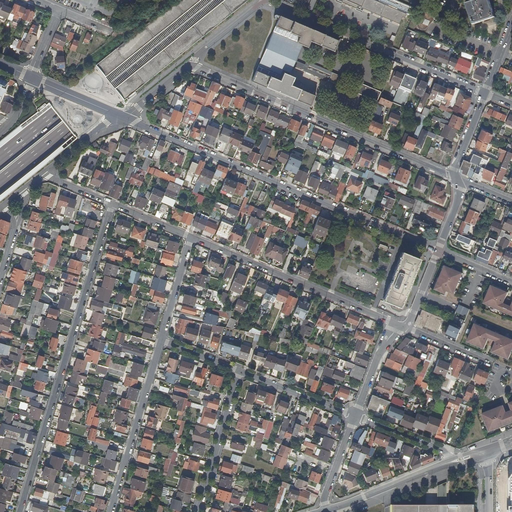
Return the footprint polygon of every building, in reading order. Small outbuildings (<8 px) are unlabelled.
[(341,0),(340,3),(341,3),(355,8),(356,9),(357,6),(360,7),(360,8),(363,9),(399,23),(401,17),(404,18),(406,13),(372,0),(341,0)] [(473,0),(466,3),(473,24),(495,16),(489,0),(473,0)] [(13,5),(9,14),(14,16),(11,22),(18,25),(24,10),(13,5)] [(0,8),(0,17),(6,20),(9,14),(10,10),(1,6),(0,8)] [(25,11),(22,19),(30,23),(33,14),(25,11)] [(428,22),(433,20),(430,15),(429,14),(428,13),(427,12),(426,12),(425,12),(424,12),(423,12),(422,13),(421,13),(421,14),(420,15),(418,19),(416,23),(416,24),(416,25),(416,26),(416,27),(417,28),(417,29),(418,30),(419,30),(420,31),(421,31),(422,31),(423,30),(424,30),(425,29),(426,28),(426,27),(428,22)] [(265,47),(251,82),(309,107),(314,96),(295,88),(297,85),(293,83),(294,82),(291,81),(292,80),(287,78),(292,65),(303,70),(303,71),(337,85),(340,76),(307,62),(305,65),(294,60),(300,45),(304,47),(306,46),(308,42),(333,51),(337,41),(278,17),(265,47)] [(27,35),(24,43),(22,42),(19,51),(27,54),(31,46),(32,47),(36,38),(33,37),(34,36),(35,36),(38,29),(31,26),(27,35)] [(107,38),(96,33),(94,36),(100,39),(96,47),(107,38)] [(57,45),(62,47),(65,38),(54,34),(51,42),(55,43),(56,39),(59,41),(57,45)] [(86,34),(83,42),(88,44),(91,36),(86,34)] [(94,36),(89,48),(92,50),(96,47),(100,39),(94,36)] [(400,47),(411,51),(411,50),(414,44),(411,42),(410,45),(406,43),(408,37),(405,36),(400,47)] [(74,51),(79,39),(75,37),(74,40),(72,45),(71,47),(70,49),(74,51)] [(414,44),(411,50),(423,55),(427,45),(416,40),(415,43),(414,44)] [(57,45),(51,43),(49,46),(62,52),(62,47),(57,45)] [(437,52),(438,51),(429,47),(427,52),(426,52),(424,57),(432,60),(434,55),(436,56),(437,52)] [(437,52),(436,56),(434,60),(443,64),(447,56),(437,52)] [(64,69),(63,57),(55,58),(57,70),(64,69)] [(456,60),(449,57),(446,64),(453,67),(456,60)] [(487,65),(488,63),(476,58),(471,70),(473,70),(475,66),(477,67),(479,62),(487,65)] [(468,64),(457,59),(456,60),(453,67),(453,68),(464,73),(468,64)] [(481,80),(486,69),(481,67),(480,69),(476,68),(475,71),(474,70),(472,77),(481,80)] [(511,72),(500,68),(498,72),(504,75),(510,77),(508,83),(507,84),(510,85),(510,84),(511,78),(511,72)] [(390,80),(399,84),(403,75),(394,72),(390,80)] [(415,79),(403,75),(399,84),(391,103),(403,108),(410,91),(415,79)] [(8,82),(0,78),(0,101),(7,86),(8,82)] [(426,84),(415,79),(410,91),(421,95),(423,92),(426,84)] [(219,85),(211,82),(208,88),(206,94),(205,96),(202,103),(201,106),(212,111),(213,111),(220,94),(216,93),(219,85)] [(182,98),(188,101),(190,98),(193,91),(195,86),(191,84),(189,88),(186,87),(185,91),(183,95),(182,98)] [(439,86),(433,84),(427,99),(431,101),(432,98),(434,99),(435,97),(439,86)] [(446,89),(439,86),(435,97),(441,100),(446,89)] [(453,91),(446,88),(446,89),(441,100),(441,101),(444,103),(443,107),(439,105),(438,108),(444,111),(445,111),(446,108),(453,91)] [(193,91),(190,98),(202,103),(205,96),(193,91)] [(220,94),(213,111),(217,113),(224,116),(225,112),(220,110),(222,106),(227,108),(228,106),(231,99),(223,96),(224,93),(221,92),(220,94)] [(427,93),(423,92),(421,95),(417,107),(421,109),(427,93)] [(446,108),(445,111),(449,113),(461,118),(464,110),(465,111),(469,101),(468,98),(458,94),(452,111),(446,108)] [(166,119),(168,120),(173,110),(173,109),(178,97),(176,95),(169,112),(161,109),(157,119),(161,120),(162,118),(166,119)] [(231,99),(228,106),(232,108),(233,105),(240,108),(243,101),(244,100),(236,96),(235,99),(231,97),(231,99)] [(182,98),(178,97),(173,109),(177,110),(182,98)] [(391,103),(379,98),(377,103),(389,108),(391,103)] [(0,107),(0,110),(7,114),(12,103),(10,102),(10,103),(5,101),(4,102),(2,102),(0,107)] [(240,108),(239,111),(251,116),(255,106),(243,101),(240,108)] [(51,110),(50,104),(40,106),(41,112),(51,110)] [(199,108),(190,104),(188,109),(197,113),(199,108)] [(371,119),(377,121),(382,106),(376,104),(371,119)] [(254,116),(263,120),(267,109),(257,105),(254,113),(255,114),(254,116)] [(212,111),(201,106),(197,116),(208,121),(212,111)] [(484,107),(482,112),(490,115),(504,121),(506,116),(489,109),(484,107)] [(428,111),(423,109),(420,115),(426,117),(428,113),(428,111)] [(177,112),(173,110),(168,120),(167,123),(177,127),(179,121),(174,119),(177,112)] [(266,120),(275,124),(275,122),(278,116),(278,114),(270,111),(266,120)] [(445,111),(444,111),(443,114),(448,115),(447,117),(450,118),(448,123),(430,115),(431,114),(429,113),(428,113),(426,117),(439,123),(447,126),(447,125),(457,130),(461,119),(448,114),(449,113),(445,111)] [(420,115),(414,112),(412,118),(419,121),(411,139),(406,137),(403,144),(402,147),(412,151),(426,117),(420,115)] [(395,126),(399,117),(390,113),(386,122),(392,124),(391,125),(395,126)] [(288,120),(279,116),(277,123),(279,124),(286,127),(288,120)] [(300,124),(291,120),(287,129),(296,132),(300,124)] [(378,135),(382,126),(370,121),(366,130),(378,135)] [(205,131),(206,128),(201,125),(202,123),(198,122),(195,128),(203,132),(204,132),(205,131)] [(271,136),(273,137),(276,130),(277,130),(279,124),(277,123),(275,122),(275,124),(271,132),(270,135),(271,136)] [(447,126),(439,123),(438,126),(442,128),(438,137),(444,139),(450,142),(453,134),(454,134),(456,130),(447,126)] [(296,138),(293,145),(304,150),(306,145),(307,144),(302,141),(307,128),(302,126),(297,138),(296,138)] [(195,128),(192,127),(189,135),(194,138),(195,135),(201,137),(203,132),(195,128)] [(231,133),(227,143),(238,147),(242,139),(242,138),(235,134),(237,128),(234,127),(231,133)] [(204,142),(212,146),(219,130),(216,128),(214,131),(206,128),(205,131),(208,133),(204,142)] [(218,139),(227,143),(231,133),(222,129),(218,139)] [(262,132),(258,131),(257,135),(265,138),(261,146),(262,146),(259,153),(260,154),(262,155),(271,136),(270,135),(263,133),(262,132)] [(313,131),(310,138),(319,142),(323,134),(313,131)] [(426,133),(421,131),(414,147),(419,149),(426,133)] [(482,131),(479,140),(488,144),(489,144),(493,135),(482,131)] [(399,142),(403,144),(406,137),(407,134),(404,133),(399,142)] [(324,135),(320,144),(330,149),(334,139),(324,135)] [(438,137),(435,135),(434,137),(433,139),(442,143),(439,150),(443,152),(444,150),(447,152),(450,145),(443,142),(444,139),(438,137)] [(273,137),(271,136),(262,155),(258,166),(268,170),(269,168),(271,169),(274,162),(269,160),(268,160),(266,160),(271,149),(270,149),(274,137),(273,137)] [(134,162),(132,167),(134,167),(137,169),(145,172),(147,168),(150,161),(150,160),(146,159),(153,141),(149,139),(149,141),(141,138),(138,145),(141,146),(140,149),(142,151),(144,148),(145,149),(141,158),(144,159),(141,167),(139,166),(139,164),(134,162)] [(238,147),(237,149),(249,154),(250,152),(253,144),(242,139),(238,147)] [(101,153),(110,157),(116,143),(109,140),(106,147),(104,146),(101,153)] [(117,150),(126,154),(130,144),(121,140),(117,150)] [(159,141),(153,155),(157,157),(158,157),(164,142),(159,140),(159,141)] [(336,140),(332,150),(339,153),(344,155),(348,145),(336,140)] [(488,144),(479,140),(475,148),(484,152),(488,144)] [(306,145),(304,150),(314,154),(316,149),(306,145)] [(349,146),(345,155),(352,157),(356,148),(349,146)] [(505,151),(499,148),(497,152),(501,153),(497,162),(502,164),(507,152),(505,151)] [(183,156),(170,150),(166,159),(180,165),(183,156)] [(316,155),(328,160),(329,155),(326,154),(317,150),(316,155)] [(259,156),(250,152),(249,154),(246,161),(255,164),(259,156)] [(288,156),(278,152),(275,160),(279,161),(278,162),(285,165),(288,157),(288,156)] [(511,153),(509,153),(507,152),(502,164),(493,184),(503,189),(506,183),(505,183),(506,181),(501,179),(511,156),(511,153)] [(362,153),(357,164),(360,164),(364,166),(367,168),(372,157),(362,153)] [(133,157),(126,154),(123,162),(132,165),(135,160),(132,159),(133,157)] [(291,155),(284,171),(294,176),(297,171),(297,170),(301,159),(291,155)] [(474,155),(470,163),(479,167),(483,159),(474,155)] [(340,165),(328,160),(326,165),(331,167),(328,172),(335,175),(340,165)] [(470,163),(463,160),(459,171),(460,174),(479,182),(481,177),(490,181),(493,174),(484,169),(479,167),(470,163)] [(82,161),(77,171),(89,176),(94,166),(85,162),(82,161)] [(191,162),(180,187),(192,192),(193,188),(196,181),(193,180),(195,175),(198,176),(201,170),(204,164),(199,161),(197,165),(191,162)] [(391,165),(381,161),(377,171),(387,175),(391,165)] [(357,164),(353,162),(351,169),(350,171),(358,175),(367,179),(370,171),(367,170),(365,174),(354,169),(357,164)] [(351,169),(340,165),(335,175),(339,177),(343,168),(350,171),(351,169)] [(132,173),(134,167),(132,167),(130,166),(124,179),(128,181),(132,173)] [(212,175),(211,179),(216,181),(218,176),(223,178),(227,170),(218,166),(214,174),(213,174),(212,175)] [(145,172),(157,177),(158,174),(159,173),(147,168),(145,172)] [(398,168),(394,179),(404,184),(409,173),(398,168)] [(135,174),(132,173),(128,181),(135,184),(137,180),(140,181),(142,178),(143,178),(145,172),(137,169),(135,174)] [(294,176),(293,180),(303,184),(307,174),(301,172),(302,170),(300,169),(300,171),(297,170),(297,171),(294,176)] [(198,176),(197,180),(202,183),(201,187),(206,189),(211,179),(212,175),(201,170),(198,176)] [(350,171),(344,185),(347,186),(346,188),(357,193),(361,184),(356,182),(358,175),(350,171)] [(370,171),(367,179),(387,187),(388,184),(386,182),(373,177),(374,173),(370,171)] [(102,178),(102,177),(93,173),(89,183),(98,187),(102,178)] [(159,178),(169,182),(170,179),(158,174),(157,177),(159,178)] [(320,178),(311,175),(307,185),(315,189),(319,180),(319,181),(320,178)] [(428,181),(417,176),(413,187),(423,191),(428,181)] [(98,187),(106,191),(108,186),(111,188),(112,185),(115,179),(111,178),(110,182),(102,178),(98,187)] [(224,179),(219,190),(231,195),(233,192),(236,184),(224,179)] [(164,193),(161,200),(173,205),(180,187),(172,183),(169,182),(164,193)] [(133,199),(140,184),(137,183),(136,186),(135,186),(130,198),(133,199)] [(236,184),(233,192),(244,197),(246,191),(244,190),(246,187),(237,183),(236,184)] [(388,184),(387,187),(396,191),(398,187),(389,183),(388,184)] [(333,198),(336,192),(335,188),(336,186),(332,184),(330,189),(328,192),(329,192),(328,196),(333,198)] [(109,192),(108,196),(116,199),(121,188),(117,186),(116,187),(112,185),(111,188),(109,192)] [(328,192),(330,189),(320,185),(317,192),(327,196),(328,192)] [(435,186),(429,199),(442,204),(445,197),(441,196),(444,190),(435,186)] [(150,194),(148,198),(159,203),(161,200),(164,193),(152,188),(150,194)] [(338,202),(343,189),(339,188),(334,201),(338,202)] [(377,192),(366,188),(363,197),(373,201),(377,192)] [(148,198),(150,194),(146,192),(143,199),(137,197),(133,206),(141,209),(142,208),(144,208),(148,198)] [(195,193),(192,192),(191,194),(197,196),(194,202),(200,204),(203,197),(195,193)] [(389,210),(393,200),(387,198),(389,194),(385,192),(379,206),(389,210)] [(48,199),(46,206),(51,207),(55,194),(50,193),(48,198),(48,199)] [(39,206),(45,208),(46,206),(48,199),(48,198),(42,196),(39,206)] [(56,216),(62,218),(63,215),(64,213),(58,211),(60,206),(65,208),(68,199),(59,196),(54,211),(53,215),(56,216)] [(410,209),(413,201),(401,196),(398,204),(410,209)] [(247,198),(244,197),(239,208),(238,211),(249,216),(251,212),(253,207),(248,205),(248,206),(246,210),(243,208),(244,205),(247,198)] [(275,199),(271,197),(268,204),(272,206),(270,209),(278,212),(282,204),(282,203),(277,201),(274,200),(275,199)] [(64,213),(63,215),(70,217),(75,200),(68,199),(65,208),(64,213)] [(310,204),(301,200),(298,209),(306,212),(310,204)] [(422,202),(417,200),(412,212),(417,214),(422,202)] [(474,200),(470,210),(479,214),(480,214),(484,204),(474,200)] [(417,214),(412,212),(411,214),(417,217),(421,207),(429,210),(431,206),(422,202),(417,214)] [(278,212),(278,213),(288,217),(292,208),(288,207),(288,206),(286,205),(285,205),(285,206),(282,204),(278,212)] [(306,212),(299,228),(304,229),(306,225),(311,214),(316,217),(320,208),(310,204),(306,212)] [(444,212),(431,206),(429,210),(427,215),(440,221),(444,212)] [(238,211),(228,207),(225,213),(236,217),(238,211)] [(502,226),(506,218),(510,209),(506,207),(503,215),(503,219),(500,225),(492,222),(489,230),(498,234),(502,226)] [(172,218),(179,221),(183,212),(176,208),(175,211),(171,209),(168,215),(172,217),(172,218)] [(251,212),(249,216),(261,221),(265,213),(256,209),(254,213),(251,212)] [(479,214),(470,210),(464,223),(470,225),(473,227),(479,214)] [(183,212),(179,221),(191,226),(191,225),(193,220),(191,219),(191,218),(188,216),(189,213),(184,211),(183,212)] [(32,212),(29,220),(30,221),(39,224),(42,216),(32,212)] [(193,220),(191,225),(202,230),(206,221),(199,218),(201,213),(197,212),(193,220)] [(290,218),(286,226),(288,227),(287,228),(289,229),(294,215),(291,214),(290,218)] [(417,217),(411,214),(408,221),(426,229),(429,222),(417,217)] [(251,225),(258,228),(259,226),(261,221),(249,216),(247,221),(251,223),(251,225)] [(318,216),(312,230),(324,235),(330,222),(318,216)] [(511,220),(506,218),(502,226),(501,229),(511,233),(511,220)] [(94,222),(86,219),(80,236),(87,238),(89,239),(92,231),(91,230),(94,222)] [(0,232),(5,234),(8,226),(7,223),(0,220),(0,232)] [(127,233),(130,224),(117,220),(114,230),(127,233)] [(39,224),(30,221),(27,230),(38,233),(40,224),(39,224)] [(206,221),(202,230),(211,234),(215,225),(206,221)] [(464,223),(463,222),(457,235),(458,235),(467,238),(468,235),(466,235),(470,225),(464,223)] [(60,226),(59,230),(71,233),(73,226),(68,224),(67,228),(60,226)] [(232,226),(226,240),(230,242),(231,240),(238,243),(243,231),(232,226)] [(286,226),(284,231),(296,236),(297,233),(297,232),(293,230),(289,229),(287,228),(288,227),(286,226)] [(49,240),(55,242),(58,234),(59,230),(52,227),(49,240)] [(133,227),(130,237),(142,240),(143,234),(144,231),(133,227)] [(501,238),(508,242),(510,242),(511,237),(505,234),(506,233),(504,232),(503,234),(500,233),(498,237),(501,238)] [(72,233),(69,246),(83,250),(87,238),(80,236),(72,233)] [(58,234),(55,242),(61,243),(61,242),(65,243),(67,238),(62,236),(62,235),(58,234)] [(254,236),(255,235),(251,234),(245,248),(249,249),(254,236)] [(159,238),(147,235),(144,245),(156,248),(159,238)] [(467,238),(458,235),(456,241),(469,246),(470,245),(473,246),(475,242),(467,238)] [(47,239),(36,236),(35,239),(25,236),(22,244),(31,247),(32,248),(39,250),(42,241),(46,242),(47,239)] [(263,240),(254,236),(249,249),(248,252),(256,256),(263,240)] [(495,244),(496,241),(489,238),(486,245),(488,246),(485,255),(479,252),(477,256),(481,257),(480,259),(484,261),(485,259),(488,260),(492,250),(495,244)] [(508,242),(501,238),(498,246),(502,248),(502,249),(505,250),(508,242)] [(168,240),(165,251),(176,254),(179,243),(168,240)] [(61,243),(55,242),(52,254),(57,255),(61,243)] [(133,248),(129,247),(124,251),(116,248),(117,244),(110,242),(108,250),(114,252),(114,253),(115,253),(122,255),(130,258),(133,248)] [(272,258),(277,247),(269,243),(264,255),(272,258)] [(286,250),(277,247),(272,258),(281,262),(286,250)] [(71,257),(70,259),(82,263),(84,263),(87,253),(78,250),(76,258),(71,257)] [(498,252),(493,250),(488,263),(493,265),(498,252)] [(52,254),(44,251),(43,255),(35,252),(33,261),(36,263),(43,264),(45,265),(48,257),(51,258),(52,254)] [(511,254),(506,251),(502,260),(511,263),(511,254)] [(122,255),(115,253),(115,254),(107,252),(105,257),(120,261),(122,255)] [(403,252),(384,301),(400,307),(419,258),(403,252)] [(57,255),(52,254),(51,258),(48,266),(53,268),(57,255)] [(173,257),(162,254),(160,263),(170,266),(173,257)] [(219,260),(209,256),(206,264),(215,268),(215,270),(219,272),(222,264),(218,263),(219,260)] [(24,259),(22,258),(18,270),(28,273),(32,261),(24,259)] [(82,263),(70,259),(66,271),(78,275),(82,263)] [(193,261),(190,272),(195,273),(202,275),(203,272),(201,272),(203,264),(193,261)] [(300,269),(298,270),(296,275),(306,279),(312,266),(303,262),(300,269)] [(227,263),(221,279),(223,280),(224,276),(229,278),(234,266),(227,263)] [(104,276),(114,279),(118,267),(107,264),(104,276)] [(166,268),(155,265),(152,277),(157,279),(163,280),(166,268)] [(462,274),(444,266),(435,289),(443,292),(444,287),(448,289),(447,290),(454,293),(462,274)] [(132,284),(136,272),(131,271),(128,283),(132,284)] [(202,275),(195,273),(194,279),(195,279),(193,285),(203,288),(206,276),(202,275)] [(235,274),(229,288),(234,290),(233,291),(239,294),(245,280),(239,277),(239,276),(235,274)] [(34,275),(31,286),(40,289),(44,279),(39,277),(39,276),(34,275)] [(66,275),(64,284),(75,287),(78,279),(66,275)] [(111,291),(114,279),(104,276),(101,288),(111,291)] [(157,279),(153,290),(155,291),(163,293),(166,281),(163,280),(157,279)] [(18,283),(17,283),(16,285),(8,282),(6,291),(14,293),(15,291),(18,291),(19,286),(21,287),(22,285),(18,283)] [(267,286),(257,282),(253,291),(263,295),(266,287),(267,286)] [(75,287),(64,284),(61,293),(72,296),(75,287)] [(132,284),(129,296),(134,298),(137,288),(140,290),(141,287),(136,285),(132,284)] [(491,286),(483,304),(511,315),(511,302),(511,304),(510,307),(503,303),(504,301),(507,293),(491,286)] [(42,287),(41,290),(56,295),(57,290),(49,288),(49,289),(42,287)] [(108,301),(111,291),(101,288),(98,287),(95,297),(108,301)] [(263,295),(261,300),(272,304),(274,298),(277,292),(266,287),(263,295)] [(288,293),(286,296),(287,296),(282,308),(288,311),(291,304),(294,306),(297,300),(292,298),(295,290),(290,288),(288,293)] [(215,299),(218,297),(215,292),(207,289),(204,299),(209,301),(210,295),(213,295),(215,299)] [(277,292),(274,298),(284,302),(286,296),(288,293),(278,289),(277,292)] [(163,293),(155,291),(152,301),(161,303),(164,294),(163,293)] [(218,298),(222,306),(227,294),(221,292),(218,298)] [(19,297),(7,293),(3,305),(15,309),(19,297)] [(123,298),(124,295),(118,293),(118,296),(115,295),(114,298),(117,299),(116,302),(121,304),(123,298)] [(195,298),(185,295),(182,303),(189,305),(190,300),(194,301),(195,298)] [(71,299),(60,296),(57,308),(67,312),(71,299)] [(504,301),(503,303),(510,307),(511,304),(508,303),(509,300),(506,299),(505,301),(504,301)] [(237,300),(233,310),(241,313),(245,303),(237,300)] [(301,302),(298,300),(293,313),(297,315),(298,315),(298,316),(298,317),(300,317),(304,319),(310,304),(305,302),(304,303),(301,302)] [(33,315),(37,302),(33,301),(29,313),(33,315)] [(107,303),(103,301),(102,304),(92,301),(89,310),(93,311),(100,314),(102,306),(111,309),(112,304),(107,303)] [(37,302),(33,315),(40,317),(44,304),(37,302)] [(14,316),(17,316),(18,310),(15,309),(3,305),(2,305),(0,313),(8,315),(11,316),(11,315),(14,316)] [(182,306),(178,305),(177,307),(181,308),(181,309),(180,311),(199,317),(200,312),(182,307),(182,306)] [(468,310),(458,305),(456,311),(463,315),(458,326),(461,327),(468,310)] [(155,310),(146,308),(142,322),(154,325),(158,311),(155,310)] [(58,312),(49,309),(47,317),(55,320),(58,312)] [(212,309),(210,314),(211,314),(218,316),(229,319),(225,313),(212,309)] [(423,318),(420,326),(436,332),(441,321),(437,319),(438,317),(422,310),(419,316),(423,318)] [(100,314),(93,311),(89,324),(92,324),(99,327),(103,314),(100,314)] [(210,314),(200,311),(200,312),(199,317),(204,318),(204,320),(209,322),(211,314),(210,314)] [(320,312),(315,323),(322,326),(321,328),(326,330),(328,324),(331,318),(330,318),(330,317),(329,316),(328,316),(327,316),(326,317),(324,316),(324,315),(324,314),(323,314),(320,312)] [(30,327),(33,315),(29,313),(27,320),(20,318),(19,323),(22,324),(30,327)] [(358,318),(349,314),(346,321),(355,325),(358,318)] [(225,327),(229,319),(218,316),(216,322),(213,321),(212,325),(222,327),(225,327)] [(344,320),(332,316),(331,318),(328,324),(335,327),(333,333),(338,335),(339,332),(340,329),(341,326),(344,320)] [(45,318),(42,330),(53,334),(57,322),(45,318)] [(189,321),(186,320),(179,319),(177,326),(175,325),(174,328),(176,328),(175,332),(185,335),(187,328),(188,322),(189,321)] [(229,319),(225,327),(232,329),(233,325),(235,321),(229,319)] [(307,320),(304,319),(296,337),(294,341),(299,343),(303,333),(308,336),(311,327),(309,327),(310,324),(308,323),(307,326),(304,325),(307,320)] [(10,324),(0,320),(0,329),(7,332),(10,324)] [(281,338),(283,338),(289,323),(286,321),(281,333),(280,332),(278,337),(281,338)] [(30,327),(22,324),(19,337),(26,339),(27,336),(30,327)] [(99,327),(92,324),(90,332),(89,332),(88,336),(90,337),(99,340),(102,328),(99,327)] [(511,349),(511,339),(475,324),(467,342),(484,349),(487,341),(488,338),(496,341),(495,344),(491,352),(508,359),(511,349)] [(35,328),(30,327),(27,336),(35,338),(38,329),(35,328)] [(225,327),(222,327),(221,331),(221,332),(231,334),(231,333),(243,336),(243,334),(253,336),(250,347),(254,348),(256,341),(257,342),(259,334),(257,334),(248,332),(244,331),(238,330),(232,329),(225,327)] [(144,328),(141,338),(145,339),(146,338),(150,339),(153,331),(144,328)] [(198,331),(187,328),(185,335),(184,337),(196,341),(198,331)] [(207,344),(210,332),(202,329),(198,341),(207,344)] [(340,329),(339,332),(353,337),(354,334),(351,333),(343,330),(340,329)] [(448,329),(445,336),(456,340),(459,333),(448,329)] [(13,335),(0,330),(0,336),(11,339),(13,335)] [(354,334),(353,337),(359,340),(366,343),(370,344),(372,338),(363,334),(363,333),(359,332),(356,331),(355,333),(354,334)] [(150,342),(131,336),(130,339),(129,342),(133,343),(134,340),(149,345),(150,342)] [(99,340),(90,337),(86,349),(88,349),(101,353),(104,341),(99,340)] [(58,340),(51,338),(48,350),(54,352),(58,340)] [(215,349),(218,340),(211,338),(209,347),(215,349)] [(404,338),(394,349),(411,356),(413,350),(405,346),(410,340),(404,338)] [(366,343),(359,340),(354,351),(353,351),(350,361),(346,359),(345,361),(338,359),(335,366),(331,364),(330,369),(340,373),(343,366),(350,368),(347,375),(359,380),(368,357),(361,354),(366,343)] [(237,356),(240,347),(223,342),(220,351),(237,356)] [(416,343),(414,347),(425,352),(427,347),(416,343)] [(0,344),(0,354),(6,357),(9,347),(4,345),(0,344)] [(120,346),(118,345),(117,348),(114,347),(111,355),(119,357),(121,351),(130,354),(130,355),(144,359),(146,353),(138,351),(123,347),(120,346)] [(250,347),(240,345),(240,347),(237,356),(246,359),(250,347)] [(306,346),(304,350),(316,354),(317,350),(306,346)] [(331,351),(319,346),(317,350),(317,351),(323,353),(329,355),(331,351)] [(101,353),(88,349),(84,361),(87,362),(97,365),(101,353)] [(411,356),(394,349),(393,350),(391,355),(389,354),(387,360),(386,360),(383,366),(398,372),(402,359),(405,361),(403,367),(415,371),(419,359),(411,356)] [(432,351),(428,349),(425,356),(423,361),(420,367),(419,372),(423,373),(428,360),(427,359),(429,354),(431,354),(432,351)] [(21,356),(22,351),(20,350),(18,356),(9,354),(8,360),(19,363),(21,356)] [(275,357),(254,351),(251,359),(264,362),(263,366),(272,369),(275,357)] [(300,360),(286,355),(285,359),(283,368),(287,370),(288,369),(296,371),(298,366),(300,360)] [(283,368),(285,359),(277,357),(277,359),(276,359),(273,369),(282,372),(283,368)] [(169,358),(165,372),(174,374),(178,360),(169,358)] [(467,368),(469,365),(454,358),(450,367),(453,369),(450,375),(462,380),(467,368)] [(84,361),(76,359),(74,367),(73,366),(72,371),(83,374),(87,362),(84,361)] [(449,365),(437,360),(433,371),(444,376),(449,365)] [(1,361),(0,363),(0,369),(9,373),(12,364),(1,361)] [(195,372),(197,366),(182,361),(179,371),(186,373),(187,371),(195,373),(195,372)] [(295,373),(306,378),(307,376),(310,368),(312,364),(307,362),(306,362),(304,367),(301,365),(300,367),(298,366),(296,371),(295,373)] [(109,363),(108,368),(113,370),(124,373),(125,367),(109,363)] [(141,365),(134,363),(133,366),(131,371),(139,373),(141,365)] [(97,365),(95,371),(101,373),(100,374),(105,375),(108,368),(103,367),(97,365)] [(310,385),(309,389),(313,391),(317,382),(315,381),(320,369),(322,370),(323,367),(318,365),(316,371),(310,385)] [(324,366),(324,367),(321,375),(331,378),(332,375),(342,379),(344,374),(340,373),(330,369),(324,366)] [(415,371),(403,367),(401,372),(416,378),(417,375),(418,373),(415,371)] [(202,386),(207,369),(203,368),(201,374),(195,372),(195,373),(193,380),(193,381),(198,382),(198,384),(202,386)] [(305,383),(310,385),(316,371),(310,368),(307,376),(309,377),(308,378),(305,383)] [(474,370),(467,368),(462,380),(468,383),(474,370)] [(483,384),(487,375),(486,375),(486,374),(477,370),(473,379),(483,384)] [(36,381),(45,384),(47,378),(48,374),(39,371),(36,381)] [(83,374),(72,371),(69,383),(79,385),(79,386),(81,379),(84,380),(86,375),(83,374)] [(379,379),(377,384),(387,388),(388,386),(391,377),(380,373),(378,378),(379,379)] [(212,386),(218,388),(221,378),(211,375),(207,388),(209,388),(211,389),(212,386)] [(423,377),(417,375),(416,378),(413,385),(425,390),(427,384),(421,382),(423,377)] [(127,383),(126,387),(128,388),(134,389),(137,381),(126,378),(125,383),(127,383)] [(179,386),(186,388),(188,382),(189,380),(182,378),(181,381),(179,381),(179,383),(180,383),(179,386)] [(323,379),(320,378),(319,381),(322,382),(320,389),(330,393),(332,387),(332,386),(336,388),(337,385),(323,379)] [(113,383),(104,380),(100,391),(109,394),(113,383)] [(45,384),(36,381),(34,390),(43,392),(45,384)] [(377,384),(376,384),(375,388),(377,389),(376,392),(382,394),(383,391),(386,393),(388,388),(387,388),(377,384)] [(425,390),(413,385),(412,388),(412,390),(423,394),(425,390)] [(472,387),(468,385),(463,396),(462,399),(467,401),(468,397),(470,398),(473,391),(471,390),(472,387)] [(67,386),(65,395),(74,397),(76,398),(78,390),(77,390),(67,386)] [(189,395),(190,390),(186,388),(186,389),(174,386),(172,394),(173,395),(178,396),(179,392),(185,394),(183,398),(188,399),(189,395)] [(407,386),(404,395),(409,397),(412,390),(412,388),(407,386)] [(128,388),(125,399),(130,401),(136,403),(139,391),(134,389),(128,388)] [(349,391),(340,388),(337,395),(334,394),(332,399),(335,401),(336,398),(339,398),(339,396),(346,399),(349,391)] [(42,396),(21,390),(19,395),(29,398),(27,405),(37,408),(40,399),(41,399),(42,396)] [(199,398),(200,392),(190,390),(189,395),(199,398)] [(252,406),(255,392),(248,390),(245,404),(252,406)] [(263,400),(265,392),(257,390),(255,398),(263,400)] [(448,399),(460,404),(462,399),(463,396),(451,391),(449,395),(448,394),(438,390),(437,394),(448,399)] [(101,392),(98,404),(103,406),(107,394),(101,392)] [(275,395),(265,392),(263,400),(263,401),(273,404),(275,395)] [(74,397),(65,395),(62,402),(68,404),(69,401),(73,402),(74,397)] [(184,412),(188,399),(183,398),(178,396),(173,395),(172,398),(179,400),(177,410),(179,411),(184,412)] [(387,401),(371,395),(366,407),(375,411),(376,408),(374,407),(375,403),(385,406),(387,401)] [(0,409),(4,411),(8,399),(0,396),(0,409)] [(392,397),(390,403),(397,405),(399,400),(392,397)] [(125,399),(121,398),(119,406),(128,409),(130,401),(125,399)] [(285,412),(289,402),(279,398),(275,408),(285,412)] [(203,401),(201,406),(216,411),(217,406),(218,406),(220,401),(213,399),(213,401),(208,400),(207,402),(203,401)] [(457,404),(447,400),(446,402),(439,420),(435,432),(433,437),(443,440),(445,435),(440,433),(449,410),(448,409),(449,408),(448,408),(449,406),(454,408),(447,428),(450,429),(455,415),(457,411),(455,410),(457,404)] [(483,414),(490,432),(511,423),(511,402),(510,403),(511,409),(511,415),(507,417),(505,414),(507,413),(504,406),(483,414)] [(249,415),(252,406),(245,404),(242,403),(239,412),(249,415)] [(103,406),(98,404),(94,416),(99,418),(101,411),(102,411),(103,409),(102,409),(102,407),(109,409),(109,411),(112,412),(113,409),(103,406)] [(464,405),(460,404),(459,404),(457,411),(455,415),(459,416),(460,415),(464,405)] [(168,412),(169,408),(158,405),(156,409),(156,412),(154,411),(153,417),(158,419),(164,421),(167,412),(168,412)] [(472,408),(464,405),(460,415),(463,416),(466,409),(471,411),(472,408)] [(72,409),(63,406),(59,419),(68,421),(72,409)] [(89,428),(96,408),(90,406),(84,426),(89,428)] [(411,426),(415,415),(403,411),(404,408),(398,406),(393,420),(399,422),(398,424),(410,428),(411,426)] [(20,411),(19,416),(21,416),(25,418),(38,422),(40,414),(43,415),(44,411),(31,407),(29,414),(20,411)] [(210,410),(203,409),(199,424),(206,425),(207,423),(212,425),(213,418),(215,419),(216,415),(209,413),(210,410)] [(182,421),(184,412),(179,411),(176,424),(181,426),(182,421)] [(313,427),(315,424),(314,423),(317,413),(313,411),(308,425),(313,427)] [(13,415),(5,413),(4,417),(8,418),(6,423),(10,425),(13,415)] [(427,418),(416,413),(415,414),(415,415),(411,426),(422,430),(423,428),(427,418)] [(283,446),(286,447),(290,435),(295,423),(298,415),(295,414),(292,420),(291,423),(292,423),(289,429),(286,428),(283,436),(286,437),(284,443),(283,446)] [(301,415),(298,414),(298,415),(295,423),(300,425),(312,430),(313,430),(313,428),(307,426),(307,425),(303,423),(305,417),(301,415)] [(153,417),(150,416),(146,429),(154,431),(158,419),(153,417)] [(321,417),(318,416),(315,424),(313,427),(313,428),(313,430),(325,434),(326,431),(329,422),(330,420),(328,419),(326,425),(324,424),(323,429),(317,427),(321,417)] [(439,420),(428,416),(427,418),(423,428),(435,432),(439,420)] [(274,442),(280,444),(281,441),(283,436),(286,428),(289,419),(284,417),(274,442)] [(93,418),(90,428),(96,430),(99,419),(93,418)] [(68,421),(59,419),(57,427),(61,428),(66,430),(68,421)] [(246,420),(245,424),(257,428),(260,429),(260,428),(264,429),(266,421),(262,420),(261,426),(257,425),(257,423),(250,420),(250,421),(246,420)] [(273,421),(268,420),(265,430),(264,434),(269,435),(273,421)] [(13,421),(11,427),(32,433),(33,428),(13,421)] [(255,432),(257,428),(245,424),(237,422),(235,429),(249,433),(250,431),(255,432)] [(0,436),(16,442),(17,439),(19,440),(19,441),(20,442),(21,440),(23,441),(25,433),(28,434),(26,443),(31,445),(32,439),(35,440),(36,434),(32,433),(11,427),(3,424),(1,423),(0,425),(0,436)] [(118,423),(117,423),(115,430),(123,433),(125,426),(125,425),(118,423)] [(300,425),(295,423),(290,435),(295,437),(300,425)] [(207,428),(196,425),(192,440),(206,444),(209,434),(206,433),(207,428)] [(325,434),(325,435),(335,439),(339,429),(330,426),(329,430),(332,431),(331,433),(326,431),(325,434)] [(96,430),(90,428),(87,439),(92,441),(96,430)] [(154,431),(146,429),(144,438),(152,440),(155,431),(154,431)] [(67,434),(53,430),(50,440),(57,442),(64,444),(67,434)] [(264,434),(265,430),(263,430),(261,436),(258,435),(257,438),(262,440),(264,434)] [(351,443),(349,448),(353,450),(358,452),(360,446),(366,431),(364,431),(362,433),(358,440),(357,445),(352,443),(351,443)] [(355,434),(352,443),(357,445),(358,440),(362,433),(359,431),(355,434)] [(360,446),(358,452),(367,455),(376,433),(372,432),(366,448),(360,446)] [(390,437),(376,432),(376,433),(373,442),(386,447),(388,440),(390,437)] [(0,449),(14,454),(20,456),(23,448),(15,446),(16,442),(0,436),(0,449)] [(320,445),(319,446),(329,450),(333,440),(323,436),(322,438),(320,445)] [(260,449),(262,440),(257,438),(253,437),(252,441),(255,442),(254,447),(260,449)] [(144,438),(143,438),(141,447),(150,449),(153,441),(152,440),(144,438)] [(179,439),(177,438),(175,447),(173,452),(176,453),(177,453),(181,439),(179,439)] [(86,440),(82,439),(81,441),(83,442),(82,449),(78,448),(77,450),(82,452),(83,450),(86,440)] [(393,454),(397,444),(388,440),(386,447),(385,451),(393,454)] [(243,444),(232,441),(230,448),(241,451),(243,444)] [(317,445),(305,441),(304,443),(307,444),(306,447),(314,450),(315,447),(316,448),(317,445)] [(204,446),(194,443),(191,453),(201,456),(204,446)] [(106,450),(104,458),(105,459),(113,461),(116,452),(107,449),(108,446),(99,444),(98,448),(106,450)] [(281,445),(277,456),(285,459),(287,454),(288,452),(289,452),(291,449),(286,447),(283,446),(281,445)] [(403,445),(399,453),(409,457),(412,449),(403,445)] [(232,454),(230,460),(240,463),(242,457),(232,454),(233,451),(226,449),(225,453),(232,454)] [(305,451),(304,454),(325,462),(329,453),(320,449),(317,457),(311,455),(312,453),(305,451)] [(79,462),(82,452),(77,450),(75,457),(71,456),(71,457),(50,450),(48,455),(64,460),(74,463),(74,461),(79,463),(79,462)] [(358,452),(353,450),(350,460),(359,464),(362,457),(371,460),(373,458),(370,457),(367,455),(358,452)] [(150,454),(140,451),(137,461),(142,462),(142,461),(148,463),(150,454)] [(423,455),(421,455),(421,458),(422,463),(432,459),(430,454),(427,456),(424,453),(423,455)] [(20,456),(14,454),(11,461),(23,465),(25,461),(22,460),(23,457),(20,456)] [(416,455),(413,454),(410,463),(412,468),(420,464),(418,459),(415,459),(416,455)] [(276,455),(272,466),(274,467),(281,469),(283,465),(284,462),(285,463),(287,459),(285,459),(277,456),(276,455)] [(74,463),(64,460),(64,461),(50,457),(49,462),(63,466),(64,462),(67,463),(66,465),(73,467),(70,474),(74,475),(75,476),(77,470),(79,464),(74,463)] [(170,464),(171,460),(167,459),(165,458),(162,470),(163,470),(168,472),(170,464)] [(387,458),(384,458),(385,461),(386,464),(390,471),(402,466),(399,460),(398,458),(387,458)] [(113,461),(105,459),(103,468),(113,471),(116,462),(113,461)] [(189,464),(188,470),(197,472),(199,464),(195,463),(195,461),(194,461),(193,462),(190,461),(189,464)] [(223,462),(220,471),(230,474),(232,465),(223,462)] [(364,467),(351,462),(347,471),(355,474),(357,469),(360,470),(364,467)] [(156,468),(138,463),(135,475),(146,478),(148,471),(155,473),(156,468)] [(5,464),(1,476),(5,477),(15,480),(19,468),(5,464)] [(252,466),(244,464),(242,471),(250,473),(252,466)] [(390,471),(386,464),(383,465),(383,467),(380,469),(384,476),(391,473),(390,471)] [(47,467),(45,467),(41,479),(49,481),(53,483),(56,470),(53,469),(47,467)] [(107,473),(96,469),(92,481),(103,484),(104,480),(107,473)] [(302,477),(308,480),(311,472),(305,469),(302,477)] [(378,478),(374,469),(361,474),(366,484),(378,478)] [(70,474),(60,471),(59,475),(63,476),(62,480),(60,479),(58,484),(60,485),(72,488),(73,483),(74,478),(73,478),(74,475),(70,474)] [(264,475),(253,471),(253,473),(256,474),(256,476),(258,477),(258,479),(262,481),(262,480),(264,475)] [(345,471),(344,474),(354,478),(358,486),(360,485),(355,475),(345,471)] [(311,472),(308,480),(316,483),(320,475),(311,472)] [(354,478),(344,474),(341,483),(347,486),(349,490),(358,486),(354,478)] [(233,478),(222,475),(219,486),(230,489),(233,478)] [(5,477),(1,489),(11,492),(15,480),(5,477)] [(182,477),(179,490),(190,494),(194,481),(182,477)] [(307,482),(297,478),(294,487),(304,491),(307,482)] [(132,484),(131,489),(142,492),(143,493),(146,482),(133,479),(131,484),(132,484)] [(53,483),(49,481),(46,491),(54,494),(57,494),(60,485),(58,484),(53,483)] [(287,484),(281,482),(276,503),(280,504),(284,487),(286,488),(287,484)] [(291,485),(287,484),(286,488),(286,489),(289,490),(287,496),(296,499),(295,499),(305,503),(308,494),(302,491),(301,492),(299,491),(298,491),(293,490),(290,489),(291,485)] [(95,485),(93,494),(102,497),(104,488),(95,485)] [(131,489),(124,487),(122,492),(127,493),(125,502),(126,502),(125,505),(133,508),(136,496),(141,497),(142,492),(131,489)] [(0,502),(10,505),(14,493),(11,492),(1,489),(0,488),(0,502)] [(46,491),(36,488),(34,495),(35,495),(40,497),(40,500),(38,504),(39,504),(44,506),(45,506),(47,501),(51,502),(54,494),(46,491)] [(75,489),(72,488),(70,494),(75,495),(73,501),(78,503),(80,498),(81,498),(82,495),(81,494),(81,493),(76,491),(77,490),(75,489)] [(179,490),(178,490),(175,500),(187,503),(190,494),(179,490)] [(226,502),(229,492),(228,492),(220,490),(219,495),(217,499),(226,502)] [(96,499),(93,507),(103,510),(104,510),(105,505),(102,505),(103,501),(96,499)] [(249,511),(244,511),(241,511),(266,511),(268,507),(256,504),(256,502),(252,501),(250,509),(250,510),(249,511)] [(231,511),(234,504),(226,502),(223,511),(227,511),(231,511)] [(44,506),(39,504),(38,506),(31,503),(29,511),(32,511),(45,511),(46,511),(42,511),(44,506)] [(156,511),(159,505),(151,503),(148,511),(156,511)] [(472,511),(473,503),(392,504),(391,511),(472,511)]
